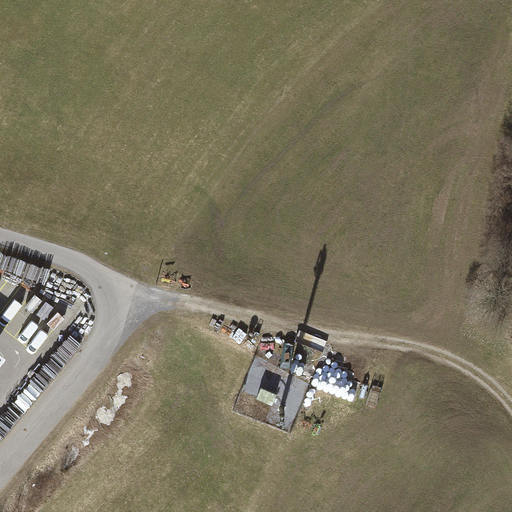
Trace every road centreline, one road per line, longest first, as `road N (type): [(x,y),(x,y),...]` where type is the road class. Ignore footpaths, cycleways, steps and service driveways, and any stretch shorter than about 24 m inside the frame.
road 1 (residential): [(0,469),(109,329),(109,304),(94,277),(0,237)]
road 2 (track): [(511,398),(478,369),(440,358),(259,333)]
road 3 (track): [(321,367),(238,322),(161,300),(109,304)]
